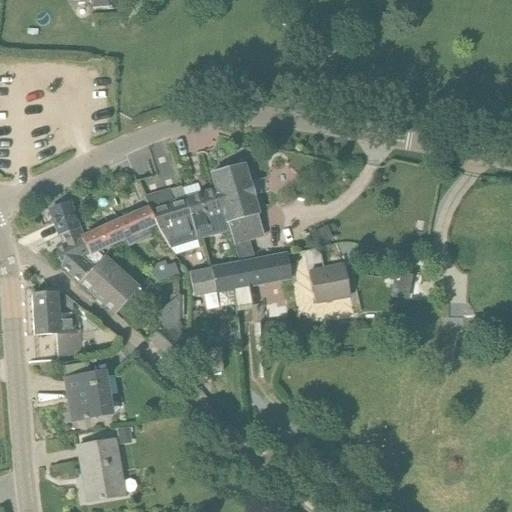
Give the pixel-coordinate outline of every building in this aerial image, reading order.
[(211,175),(216,191),(217,191),(230,233),(239,262),(254,260),(249,242),(263,238),(257,217),(251,197),(254,197),(250,183),(247,184),(242,166),(211,175)] [(185,201),(197,242),(230,233),(217,191),(216,191),(216,192),(185,201)] [(185,245),(197,242),(185,201),(173,205),(148,209),(156,227),(170,250),(185,245)] [(60,237),(78,229),(69,204),(50,213),(60,237)] [(97,254),(156,227),(148,209),(82,239),(97,254)] [(333,239),(327,226),(310,234),(316,247),(333,239)] [(97,254),(82,239),(78,229),(60,237),(64,247),(53,253),(62,268),(80,284),(103,259),(97,254)] [(249,289),(291,281),(286,254),(254,260),(239,262),(210,268),(211,269),(210,269),(216,294),(216,295),(235,292),(237,313),(253,310),(249,289)] [(138,289),(125,278),(103,259),(80,284),(115,315),(138,289)] [(174,265),(167,267),(165,261),(156,265),(150,274),(158,282),(159,282),(178,276),(174,265)] [(309,272),(314,296),(348,290),(343,265),(309,272)] [(194,298),(216,294),(210,269),(188,274),(194,298)] [(384,284),(393,286),(391,297),(407,300),(411,276),(396,274),(395,275),(386,273),(384,284)] [(31,296),(33,336),(56,335),(58,364),(81,362),(80,331),(74,331),(72,302),(62,295),(31,296)] [(179,344),(179,335),(179,296),(150,318),(159,327),(177,342),(162,353),(180,368),(186,361),(185,350),(179,344)] [(258,323),(259,333),(290,331),(289,320),(258,323)] [(151,343),(162,353),(177,342),(159,327),(147,340),(151,343)] [(208,350),(195,351),(196,376),(209,375),(208,350)] [(64,381),(67,397),(75,395),(79,420),(78,420),(78,421),(112,415),(105,373),(90,376),(64,381)] [(118,442),(119,446),(132,444),(131,440),(129,428),(117,430),(118,442)] [(86,503),(125,496),(116,441),(96,444),(76,448),(82,477),(85,476),(87,484),(83,485),(86,503)]
